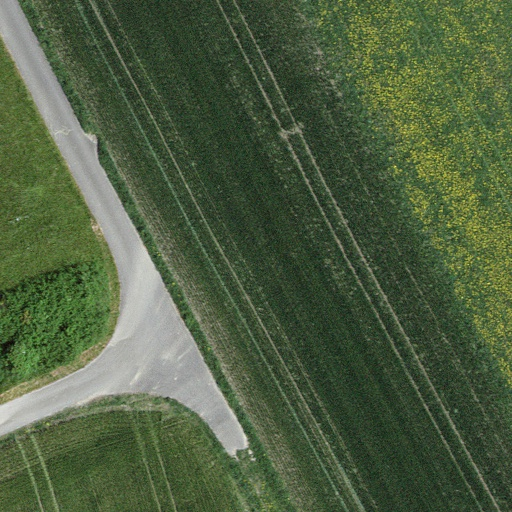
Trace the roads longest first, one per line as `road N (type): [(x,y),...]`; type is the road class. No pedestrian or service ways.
road 1 (track): [(0,3),(168,339)]
road 2 (track): [(264,511),(168,339)]
road 3 (track): [(0,423),(168,339)]
